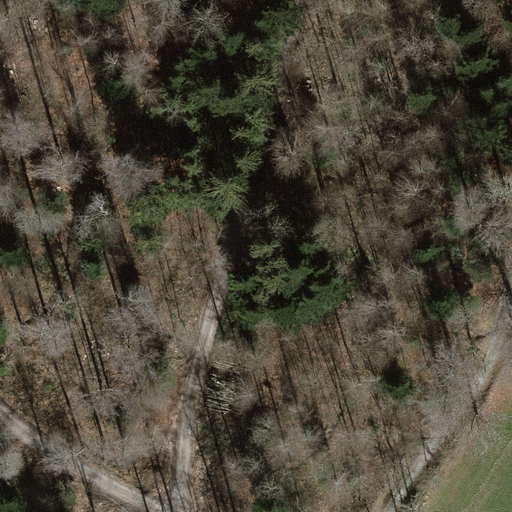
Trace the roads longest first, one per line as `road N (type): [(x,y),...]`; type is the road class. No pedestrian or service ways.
road 1 (track): [(174,508),(193,377),(295,0)]
road 2 (track): [(511,267),(499,334),(480,378),(388,511)]
road 3 (track): [(174,508),(0,410)]
